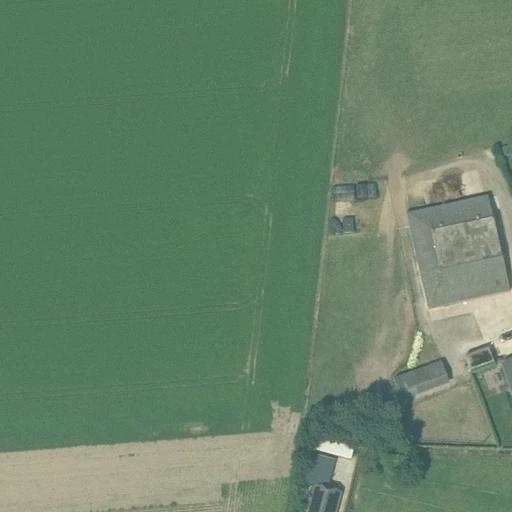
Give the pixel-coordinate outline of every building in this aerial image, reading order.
[(510,292),(505,272),(494,219),(492,219),(487,198),(408,215),(429,310),(510,292)] [(470,371),(493,363),(487,349),(465,357),(470,371)] [(441,361),(393,380),(403,403),(450,384),(441,361)] [(511,363),(503,366),(511,392),(511,363)] [(307,511),(336,511),(342,494),(315,486),(307,511)]
